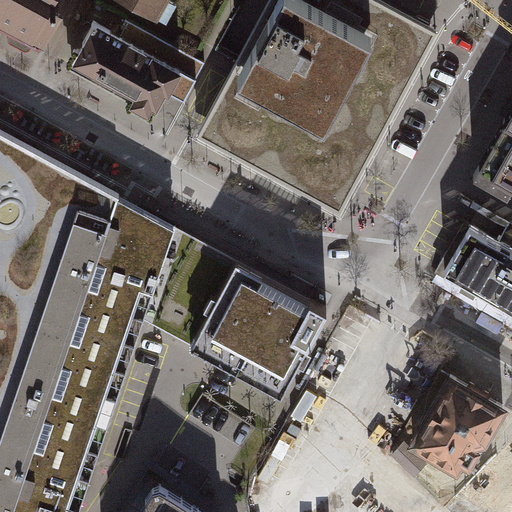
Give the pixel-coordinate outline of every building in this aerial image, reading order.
[(0,0),(0,25),(40,46),(62,0),(0,0)] [(130,0),(162,21),(175,0),(130,0)] [(437,29),(383,0),(269,0),(198,132),(340,208),(437,29)] [(120,33),(91,17),(67,62),(127,95),(125,98),(152,112),(166,88),(184,98),(205,61),(127,19),(120,33)] [(511,109),(508,116),(476,171),(511,191),(511,109)] [(0,511),(77,511),(144,316),(197,343),(281,389),(327,305),(242,260),(176,224),(127,197),(123,195),(90,177),(0,128),(0,511)] [(511,247),(470,224),(444,267),(511,306),(511,247)] [(467,471),(504,407),(450,376),(413,440),(467,471)] [(511,511),(511,447),(503,458),(511,466),(511,478),(487,505),(494,511),(511,511)] [(213,511),(157,478),(135,511),(213,511)]
